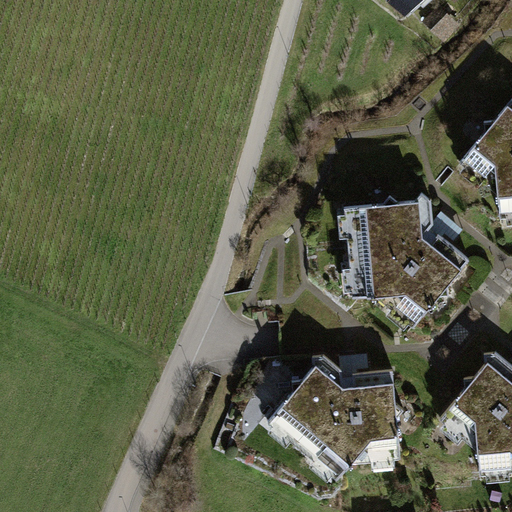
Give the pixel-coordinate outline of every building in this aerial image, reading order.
[(415,0),(395,0),(406,10),(415,0)] [(511,107),(465,168),(501,191),(506,232),(511,231),(511,107)] [(439,203),(345,212),(354,306),(395,302),(439,327),(480,265),(442,236),(439,203)] [(511,363),(501,356),(452,425),(484,449),(486,476),(511,473),(511,363)] [(354,379),(328,358),(272,424),(348,487),(375,453),(412,449),(404,376),(354,379)]
